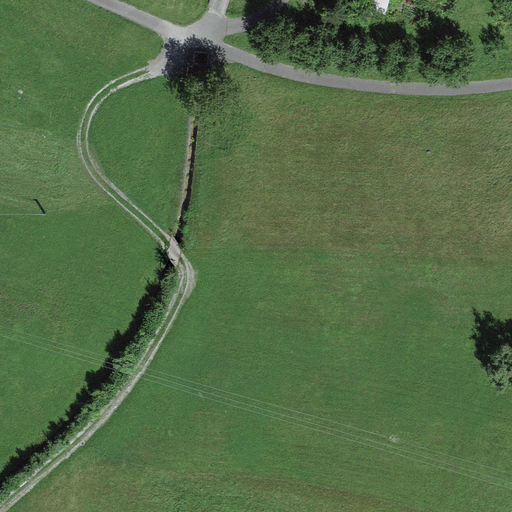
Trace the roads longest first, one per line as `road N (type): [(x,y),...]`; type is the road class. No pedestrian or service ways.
road 1 (track): [(181,39),(115,83),(86,116),(81,146),(90,170),(159,233),(185,270),(186,291),(121,395),(0,510)]
road 2 (unclassified): [(94,0),(256,64),(426,89),(511,84)]
